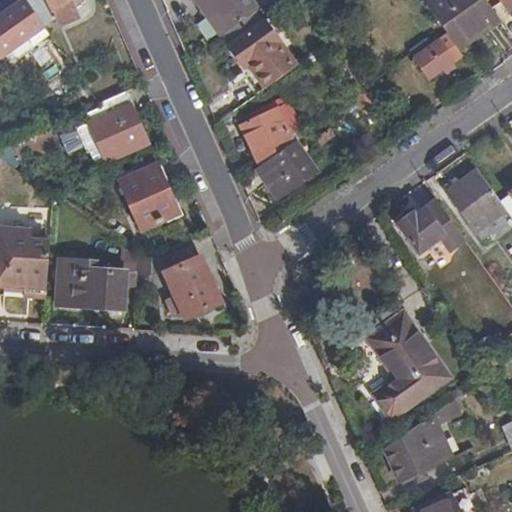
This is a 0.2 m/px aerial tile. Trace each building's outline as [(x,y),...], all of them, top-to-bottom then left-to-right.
[(25,0),(0,17),(0,58),(44,27),(39,20),(26,2),(25,0)] [(45,0),(28,0),(26,2),(39,20),(52,12),(45,0)] [(45,0),(52,12),(59,28),(78,19),(71,3),(77,0),(45,0)] [(249,0),(197,0),(223,36),(257,12),(249,0)] [(482,34),(500,21),(484,0),(433,0),(426,5),(453,44),(477,27),(482,34)] [(511,0),(500,0),(509,11),(511,9),(511,0)] [(248,65),(267,89),(297,67),(257,12),(223,36),(244,67),(248,65)] [(453,44),(458,50),(482,34),(477,27),(453,44)] [(451,63),(438,43),(415,58),(430,78),(451,63)] [(100,106),(84,114),(88,125),(79,129),(86,146),(96,142),(106,163),(147,145),(125,94),(100,106)] [(363,113),(373,107),(365,95),(355,102),(363,113)] [(294,142),(295,144),(307,136),(285,104),(277,108),(294,142)] [(273,152),(294,142),(277,108),(275,106),(253,116),(255,121),(241,128),(258,163),(275,156),(273,152)] [(53,142),(49,130),(0,154),(0,161),(5,165),(53,142)] [(295,144),(257,172),(274,196),(275,196),(293,183),(295,186),(316,172),(295,144)] [(177,214),(155,167),(119,183),(141,231),(177,214)] [(506,210),(477,169),(446,192),(455,206),(458,204),(477,230),(506,210)] [(293,183),(275,196),(277,199),(295,186),(293,183)] [(464,240),(437,202),(417,216),(415,214),(399,225),(420,253),(440,239),(449,250),(464,240)] [(8,286),(14,287),(20,223),(3,222),(0,255),(0,264),(11,267),(8,286)] [(20,223),(14,287),(46,290),(50,243),(29,242),(30,233),(30,224),(20,223)] [(50,243),(51,235),(30,233),(29,242),(50,243)] [(177,297),(187,319),(222,303),(195,247),(161,262),(177,297)] [(124,311),(127,273),(94,271),(94,263),(59,262),(55,306),(124,311)] [(0,284),(8,286),(11,267),(0,264),(0,284)] [(14,287),(14,293),(25,294),(25,299),(46,300),(46,290),(14,287)] [(174,320),(187,319),(177,297),(166,302),(174,320)] [(374,393),(390,418),(448,377),(402,315),(369,340),(395,376),(374,393)] [(453,400),(384,448),(399,481),(450,457),(437,426),(460,415),(453,400)] [(482,511),(470,486),(414,511),(413,511),(482,511)]
